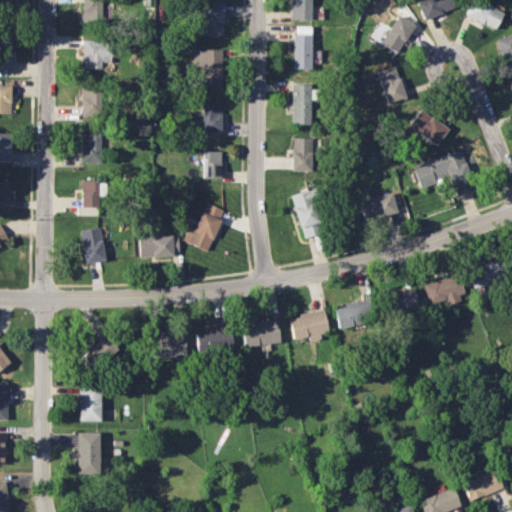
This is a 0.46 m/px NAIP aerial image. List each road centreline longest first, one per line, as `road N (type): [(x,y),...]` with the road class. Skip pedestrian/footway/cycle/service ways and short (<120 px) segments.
road 1 (residential): [(0,301),(159,297),(263,281),(400,251),(511,215)]
road 2 (residential): [(42,511),(48,0)]
road 3 (residential): [(263,281),(258,0)]
